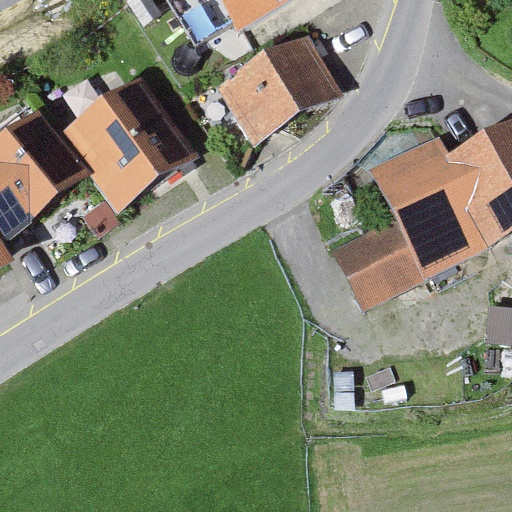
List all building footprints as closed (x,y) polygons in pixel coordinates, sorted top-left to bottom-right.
[(207,0),(234,42),(299,0),(207,0)] [(511,0),(473,0),(477,11),(511,0)] [(288,43),(207,93),(245,153),(326,102),(288,43)] [(142,77),(54,133),(114,226),(201,170),(142,77)] [(437,144),(365,181),(390,228),(422,291),(486,259),(489,264),(511,251),(511,127),(446,161),(437,144)] [(47,133),(0,164),(0,249),(12,267),(98,209),(47,133)] [(422,291),(390,228),(331,257),(363,320),(422,291)] [(0,255),(0,284),(14,275),(0,255)]
